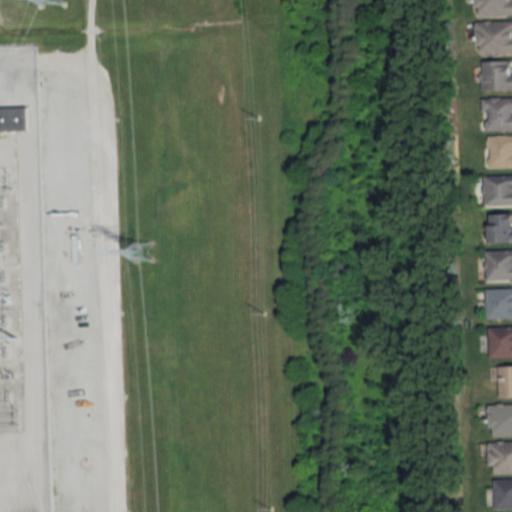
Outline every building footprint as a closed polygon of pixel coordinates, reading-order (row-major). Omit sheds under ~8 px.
[(511,0),(476,0),(477,15),(511,15),(511,0)] [(511,52),(511,20),(478,20),(478,53),(511,52)] [(511,60),(483,60),(483,90),(511,89),(511,60)] [(511,129),(511,97),(485,98),(486,130),(511,129)] [(0,127),(0,105),(28,104),(28,127),(0,127)] [(511,135),(490,135),(490,168),(511,167),(511,135)] [(511,204),(511,175),(486,176),(486,205),(511,204)] [(511,213),(492,213),(492,241),(511,241),(511,213)] [(489,281),(511,281),(511,249),(489,250),(489,281)] [(511,288),(489,289),(489,320),(511,319),(511,288)] [(511,358),(511,326),(490,327),(490,358),(511,358)] [(511,366),(500,366),(500,397),(511,397),(511,366)] [(511,404),(491,405),(491,437),(511,436),(511,404)] [(492,474),(511,473),(511,441),(492,442),(492,474)] [(511,509),(511,478),(495,478),(495,510),(511,509)]
